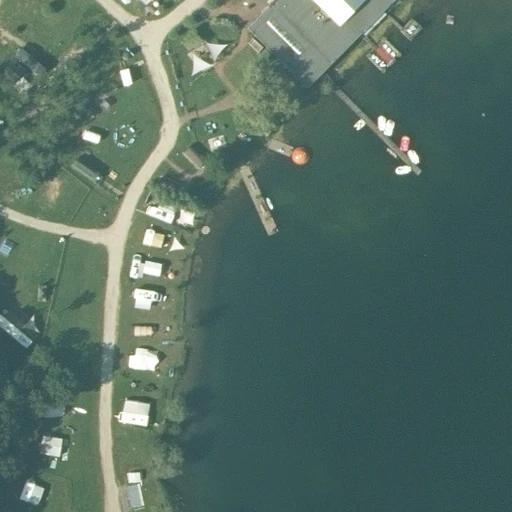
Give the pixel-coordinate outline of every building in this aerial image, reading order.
[(275,0),(266,10),(267,11),(269,9),(278,18),(280,16),(326,62),(351,37),(334,21),(348,6),(351,9),(359,0),(275,0)] [(215,47),(204,50),(199,33),(184,37),(194,71),(220,64),(215,47)] [(100,137),(90,158),(107,166),(117,145),(100,137)] [(198,169),(206,161),(191,144),(182,153),(198,169)] [(0,193),(9,197),(16,180),(0,173),(0,193)] [(176,197),(181,186),(160,177),(156,189),(176,197)] [(162,203),(156,225),(174,230),(180,208),(162,203)] [(169,261),(170,242),(151,241),(150,261),(169,261)] [(145,277),(144,297),(166,298),(168,278),(145,277)] [(0,311),(0,330),(30,345),(34,336),(15,327),(22,313),(3,305),(0,311)] [(146,399),(147,377),(125,377),(125,398),(146,399)] [(116,419),(153,420),(153,406),(116,405),(116,419)]
